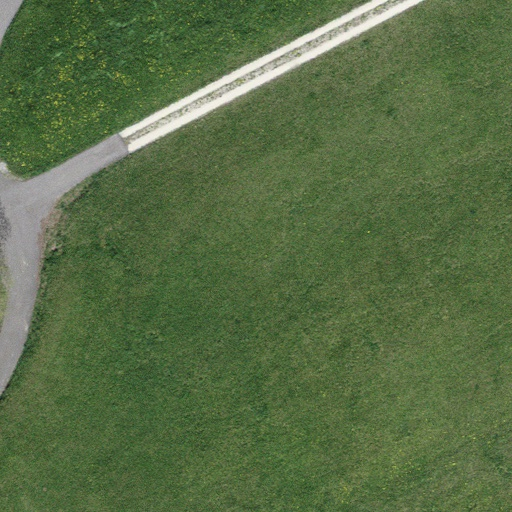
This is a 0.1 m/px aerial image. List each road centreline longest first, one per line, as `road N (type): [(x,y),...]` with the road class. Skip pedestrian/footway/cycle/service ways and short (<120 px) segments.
road 1 (track): [(0,209),(393,0)]
road 2 (track): [(13,202),(23,280),(0,368)]
